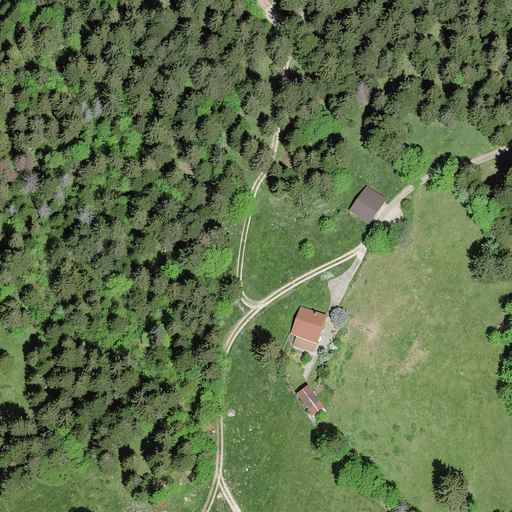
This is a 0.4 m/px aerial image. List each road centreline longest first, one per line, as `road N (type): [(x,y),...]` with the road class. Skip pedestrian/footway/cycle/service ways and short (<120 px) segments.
road 1 (track): [(204,511),(220,455),(220,371),(231,341),(285,289),(364,249)]
road 2 (track): [(303,0),(268,149),(250,190),(239,286),(258,308)]
road 3 (track): [(335,309),(374,230),(410,189),(511,145)]
